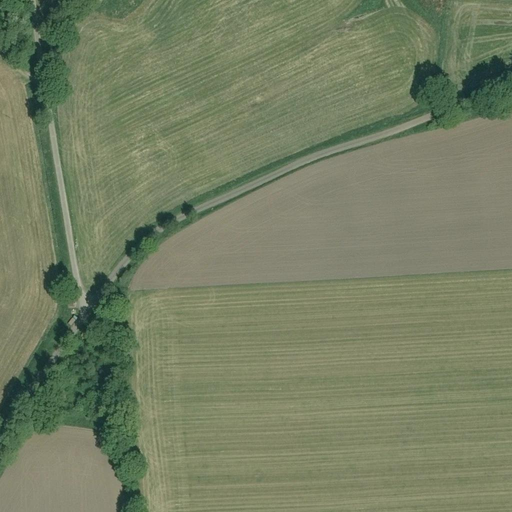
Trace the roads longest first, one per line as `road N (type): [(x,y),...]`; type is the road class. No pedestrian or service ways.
road 1 (residential): [(0,444),(47,366),(153,234),(270,176),(511,85)]
road 2 (track): [(89,310),(34,0)]
